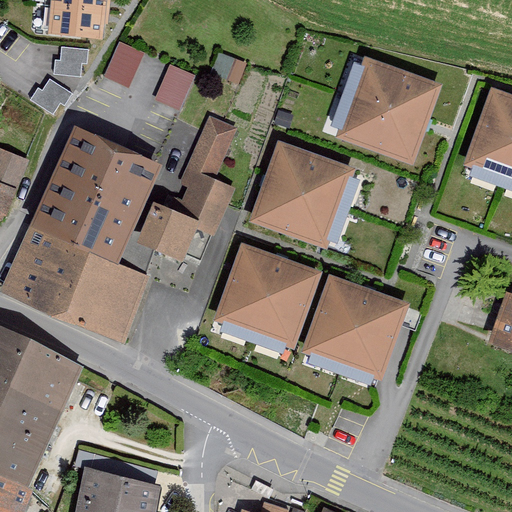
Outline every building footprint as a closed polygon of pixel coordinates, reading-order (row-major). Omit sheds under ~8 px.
[(52,0),(50,31),(103,36),(105,19),(106,3),(106,0),(52,0)] [(120,41),(104,76),(128,87),(144,52),(120,41)] [(89,48),(62,45),(61,58),(56,58),(54,73),(81,75),(82,62),(88,62),(89,48)] [(246,64),(219,53),(211,73),(238,84),(246,64)] [(442,81),(366,53),(337,134),(413,162),(427,124),(442,81)] [(170,63),(155,97),(180,108),(195,74),(170,63)] [(73,92),(50,78),(43,89),(39,86),(31,98),(53,113),(61,102),(65,104),(73,92)] [(511,94),(490,87),(463,161),(511,178),(511,94)] [(292,115),(279,111),(275,124),(288,128),(292,115)] [(237,127),(210,116),(181,184),(187,187),(181,200),(174,197),(170,205),(199,217),(195,227),(214,235),(235,187),(215,179),(237,127)] [(19,259),(4,292),(118,341),(132,308),(148,273),(117,259),(160,158),(77,123),(54,176),(19,259)] [(264,179),(250,218),(327,246),(356,166),(279,138),(264,179)] [(0,210),(6,213),(27,158),(0,147),(0,210)] [(170,205),(155,198),(138,237),(182,256),(195,227),(199,217),(170,205)] [(323,269),(243,239),(214,317),(295,346),(323,269)] [(410,300),(330,271),(302,349),(383,377),(410,300)] [(511,290),(510,289),(491,340),(511,347),(511,290)] [(83,367),(0,328),(0,472),(29,485),(52,434),(83,367)] [(155,511),(162,480),(86,467),(78,511),(155,511)] [(0,511),(23,511),(34,487),(29,485),(0,472),(0,511)]
